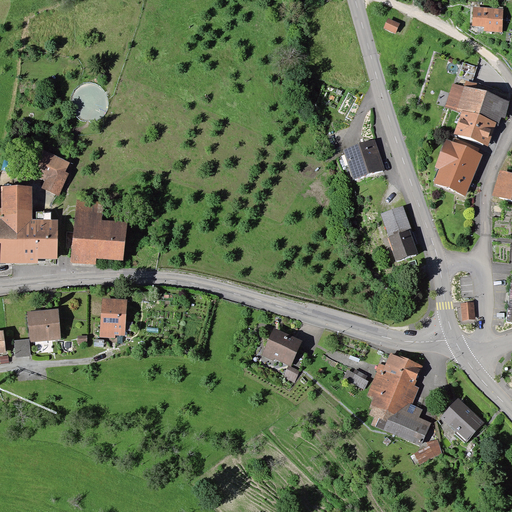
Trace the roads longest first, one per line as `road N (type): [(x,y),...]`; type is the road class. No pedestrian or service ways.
road 1 (secondary): [(453,338),(383,337),(182,282),(0,288)]
road 2 (secondary): [(439,267),(354,0)]
road 3 (residential): [(511,126),(487,188),(483,263)]
road 4 (track): [(382,0),(498,63)]
